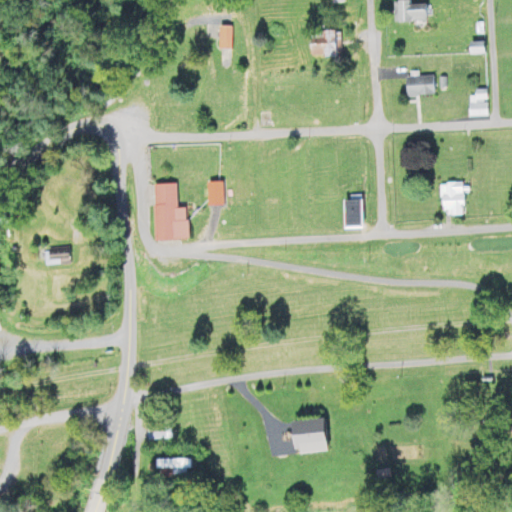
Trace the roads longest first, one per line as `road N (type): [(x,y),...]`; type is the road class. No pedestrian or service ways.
road 1 (residential): [(115,141),(511,121)]
road 2 (residential): [(123,405),(317,371),(511,355)]
road 3 (residential): [(100,492),(127,364),(115,141)]
road 4 (residential): [(160,253),(511,228)]
road 5 (residential): [(115,141),(105,128),(73,131),(0,172)]
road 6 (residential): [(379,128),(372,0)]
road 7 (residential): [(0,432),(123,405)]
road 8 (residential): [(140,137),(146,243),(160,253)]
road 9 (residential): [(492,122),(489,0)]
